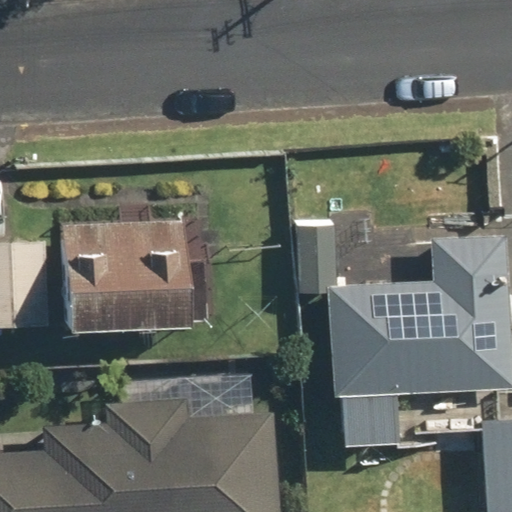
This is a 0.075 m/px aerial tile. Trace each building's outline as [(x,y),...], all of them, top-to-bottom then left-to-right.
[(205,204),(75,207),(78,316),(208,312),(205,204)] [(412,217),(290,214),(289,281),(337,282),(334,384),(511,388),(511,226),(445,225),(444,265),(411,264),(412,217)] [(45,228),(0,228),(0,323),(47,322),(45,228)] [(47,443),(0,444),(0,511),(287,511),(284,405),(198,408),(197,387),(107,390),(108,413),(46,415),(47,443)] [(483,506),(511,507),(511,401),(488,400),(483,506)]
